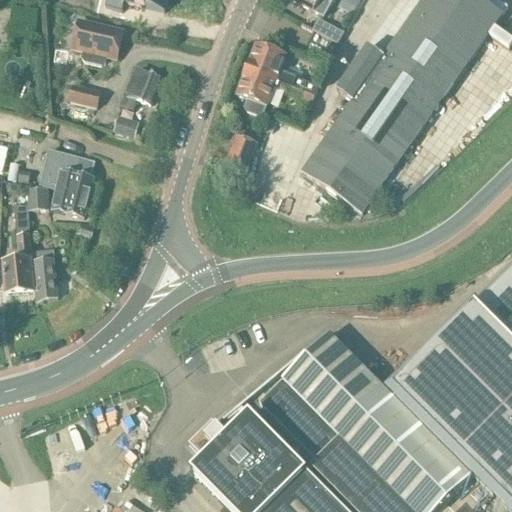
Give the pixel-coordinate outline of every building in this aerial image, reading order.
[(109,0),(108,0),(105,10),(123,15),(125,6),(165,16),(169,0),(118,0),(118,2),(109,0)] [(337,0),(285,0),(325,23),(337,0)] [(352,106),(303,176),(362,218),(503,18),(494,13),(476,0),(427,0),(385,61),(369,50),(337,95),(352,106)] [(13,9),(9,35),(34,38),(38,13),(13,9)] [(344,37),(319,23),(314,34),(338,47),(344,37)] [(80,24),(73,52),(84,54),(82,60),(85,64),(102,68),(105,66),(107,60),(117,62),(118,62),(124,34),(122,34),(80,24)] [(256,47),(246,73),(289,90),(302,95),(315,100),(319,91),(306,85),(281,75),(287,59),(256,47)] [(289,90),(246,73),(237,98),(248,103),(245,110),(247,115),(259,120),(264,117),(267,110),(275,90),(287,95),(289,90)] [(129,101),(125,110),(134,114),(137,104),(151,109),(152,109),(162,83),(139,74),(128,101),(129,101)] [(101,97),(74,90),(70,106),(97,113),(101,97)] [(311,110),(315,100),(302,95),(298,104),(311,110)] [(128,130),(125,138),(134,141),(136,133),(128,130)] [(236,140),(225,169),(246,177),(257,148),(236,140)] [(50,155),(41,191),(58,195),(53,214),(66,217),(66,218),(85,223),(94,183),(90,182),(94,166),(67,159),(50,155)] [(48,193),(28,194),(29,210),(29,216),(49,215),(48,193)] [(19,264),(3,266),(6,299),(35,296),(31,263),(29,216),(29,210),(14,209),(19,264)] [(95,232),(83,228),(81,236),(92,239),(95,232)] [(59,302),(53,255),(33,257),(37,307),(59,302)] [(511,511),(511,282),(394,402),(505,511),(511,511)] [(212,429),(190,451),(203,465),(191,476),(226,511),(342,511),(329,499),(335,493),(353,511),(439,511),(471,481),(394,403),(371,379),(330,338),(260,407),(317,465),(312,470),(326,484),(320,490),(250,418),(242,410),(216,432),(212,429)] [(267,399),(264,396),(258,402),(261,404),(267,399)]
